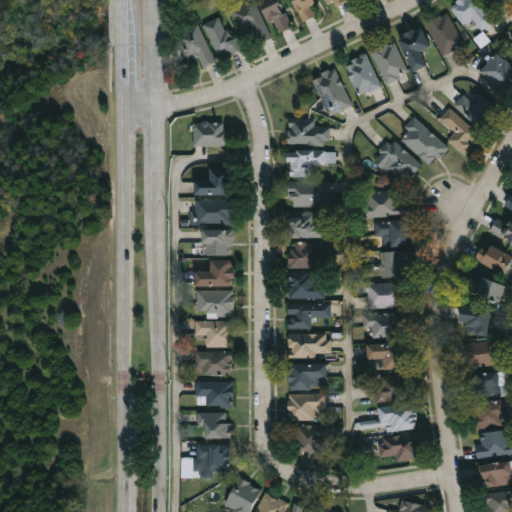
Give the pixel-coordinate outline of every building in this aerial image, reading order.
[(279,0),(293,26),(277,34),(260,0),(279,0)] [(314,0),(321,12),(304,22),(291,0),(314,0)] [(345,0),(330,8),(326,0),(345,0)] [(451,8),(461,0),(477,0),(494,21),(482,30),(473,19),(465,25),(451,8)] [(231,11),(255,1),(271,38),(256,45),(250,31),(241,34),(231,11)] [(443,56),(426,24),(448,12),(465,45),(443,56)] [(220,60),(204,25),(223,16),(239,51),(220,60)] [(217,62),(204,68),(198,57),(190,61),(177,35),(198,24),(217,62)] [(427,66),(414,72),(398,38),(421,27),(431,48),(421,53),(427,66)] [(409,73),(387,84),(370,51),(393,39),(409,73)] [(481,70),(498,53),(511,67),(511,95),(510,98),(481,70)] [(359,96),(346,63),(368,54),(381,87),(359,96)] [(352,106),(330,116),(314,79),(336,69),(352,106)] [(485,130),(454,108),(464,94),(477,103),(482,96),(500,109),(485,130)] [(448,140),(456,132),(442,119),(450,109),(482,137),(466,155),(448,140)] [(447,147),(430,166),(400,137),(417,119),(447,147)] [(289,145),(289,120),(316,120),(316,126),(330,126),(330,145),(289,145)] [(195,122),(228,122),(228,146),(195,146),(195,122)] [(387,166),(390,163),(380,152),(393,138),(422,167),(405,184),(387,166)] [(336,164),(311,164),(311,177),(289,177),(289,151),(336,150),(336,164)] [(195,178),(209,178),(209,168),(231,168),(231,195),(195,195),(195,178)] [(329,207),(289,207),(289,182),(329,182),(329,207)] [(405,217),(363,217),(363,195),(404,195),(405,217)] [(234,200),(234,224),(196,224),(196,200),(234,200)] [(289,213),(315,213),(315,220),(324,220),(324,238),(289,238),(289,213)] [(511,242),(491,234),(498,217),(511,222),(511,242)] [(376,236),(376,222),(413,222),(413,247),(384,247),(384,236),(376,236)] [(234,256),(204,256),(204,230),(234,230),(234,256)] [(324,243),(324,269),(289,269),(289,243),(324,243)] [(499,245),(510,264),(492,274),(481,255),(499,245)] [(382,252),(408,252),(408,277),(382,277),(382,252)] [(196,286),(196,271),(211,271),(211,261),(234,261),(234,286),(196,286)] [(325,299),(289,299),(289,273),(325,273),(325,299)] [(500,304),(476,297),(482,278),(505,285),(500,304)] [(405,307),(369,308),(368,284),(404,283),(405,307)] [(234,291),(234,315),(197,315),(197,291),(234,291)] [(312,329),(289,329),(289,302),(331,302),(331,317),(312,317),(312,329)] [(468,332),(470,324),(460,322),(463,306),(492,312),(487,337),(468,332)] [(407,336),(371,336),(371,313),(407,313),(407,336)] [(232,347),(206,347),(206,336),(196,336),(196,321),(232,321),(232,347)] [(289,334),(332,334),(332,356),(289,356),(289,334)] [(470,342),(501,342),(501,365),(470,365),(470,342)] [(407,369),(384,369),(384,359),(368,359),(368,344),(407,344),(407,369)] [(233,352),(233,375),(196,375),(196,352),(233,352)] [(327,389),(290,389),(290,363),(327,363),(327,389)] [(504,377),(498,399),(472,392),(478,370),(504,377)] [(369,377),(410,375),(411,400),(370,401),(369,377)] [(234,406),(206,406),(206,396),(196,396),(196,382),(234,382),(234,406)] [(315,421),(289,420),(289,394),(327,394),(327,411),(316,411),(315,421)] [(471,404),(511,399),(511,407),(511,424),(474,429),(471,404)] [(417,429),(381,431),(380,406),(415,404),(417,429)] [(230,412),(231,438),(205,438),(204,429),(199,429),(199,412),(230,412)] [(296,456),(296,426),(328,426),(328,456),(296,456)] [(475,434),(508,430),(509,443),(511,442),(511,454),(478,458),(475,434)] [(396,455),(382,457),(379,439),(419,432),(423,457),(397,462),(396,455)] [(231,444),(231,469),(203,469),(203,459),(197,459),(197,444),(231,444)] [(511,485),(481,486),(480,464),(511,462),(511,485)] [(226,506),(238,478),(261,488),(251,511),(232,511),(234,509),(226,506)] [(511,511),(485,511),(485,491),(511,491),(511,511)] [(289,504),(285,511),(255,511),(266,492),(289,504)] [(399,511),(402,500),(428,505),(426,511),(389,511),(390,510),(399,511)]
